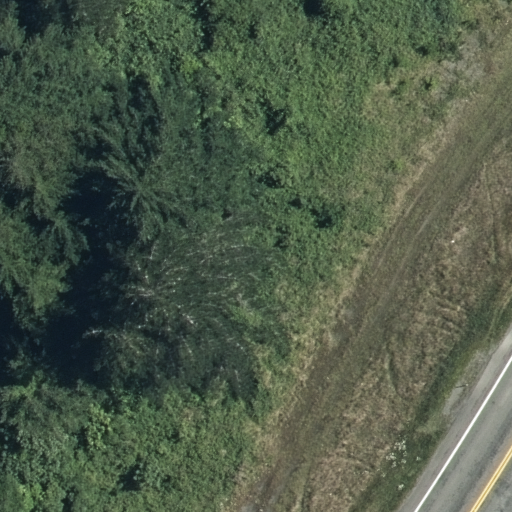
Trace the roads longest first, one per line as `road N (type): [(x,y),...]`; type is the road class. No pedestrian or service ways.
road 1 (unknown): [(511,104),(436,214),(258,511)]
road 2 (trunk): [(416,511),(494,400)]
